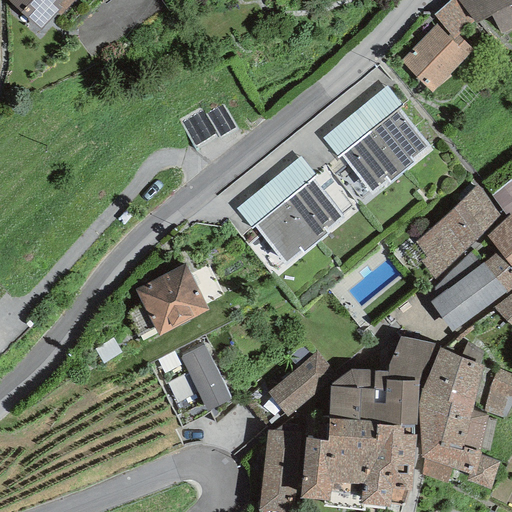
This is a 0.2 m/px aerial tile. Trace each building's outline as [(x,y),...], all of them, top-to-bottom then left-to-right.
[(6,0),(27,20),(28,19),(40,30),(57,13),(60,16),(74,0),(6,0)] [(451,0),(443,7),(434,15),(439,21),(449,34),(453,39),(459,35),(474,21),(457,0),(451,0)] [(511,0),(457,0),(474,21),(475,23),(491,16),(501,34),(511,28),(511,0)] [(401,61),(432,93),(473,50),(459,35),(453,39),(449,34),(439,21),(401,61)] [(371,131),(398,108),(402,105),(386,85),(321,138),(337,158),(341,155),(371,131)] [(220,137),(236,128),(222,105),(206,114),(220,137)] [(371,131),(404,172),(414,164),(411,160),(429,146),(398,108),(371,131)] [(201,112),(182,123),(195,145),(214,133),(201,112)] [(390,183),(404,172),(371,131),(341,155),(372,192),(387,180),(390,183)] [(284,201),(312,178),(315,175),(300,156),(234,208),(251,229),(255,225),(284,201)] [(284,201),(318,242),(328,234),(325,230),(343,216),(312,178),(284,201)] [(511,178),(491,196),(505,215),(509,213),(510,216),(511,218),(511,217),(511,178)] [(420,262),(434,279),(500,214),(476,186),(415,243),(426,258),(420,262)] [(304,254),(318,242),(284,201),(255,225),(286,263),(301,250),(304,254)] [(510,216),(486,236),(498,252),(511,268),(511,217),(511,218),(510,216)] [(451,332),(506,291),(483,263),(474,249),(434,289),(438,295),(430,302),(451,332)] [(506,291),(511,287),(511,268),(498,252),(483,263),(506,291)] [(184,265),(134,290),(158,336),(208,309),(184,265)] [(511,294),(494,308),(511,326),(511,294)] [(435,343),(400,337),(388,366),(387,372),(387,381),(418,381),(419,381),(420,374),(435,343)] [(103,364),(122,353),(113,338),(94,349),(103,364)] [(203,345),(179,357),(187,373),(197,392),(207,411),(232,398),(203,345)] [(485,362),(439,345),(424,381),(423,408),(421,410),(420,419),(422,421),(421,451),(469,467),(475,469),(481,446),(463,441),(473,405),(485,362)] [(298,368),(311,356),(301,347),(288,357),(298,368)] [(173,351),(157,360),(164,374),(180,365),(173,351)] [(267,392),(287,418),(330,385),(338,379),(316,353),(311,356),(298,368),(267,392)] [(511,372),(497,367),(483,409),(492,411),(506,417),(511,401),(511,372)] [(330,385),(329,419),(376,421),(376,425),(413,425),(416,425),(418,381),(387,381),(387,372),(351,369),(338,379),(330,385)] [(177,403),(197,392),(187,373),(167,383),(177,403)] [(473,405),(463,441),(481,446),(475,469),(469,467),(467,475),(489,484),(500,455),(483,449),(492,411),(483,409),(473,405)] [(305,438),(300,499),(324,501),(323,507),(363,511),(364,505),(390,508),(390,505),(404,506),(409,492),(411,491),(415,435),(413,435),(413,425),(376,425),(376,421),(329,419),(328,442),(305,438)] [(260,511),(299,511),(300,499),(305,438),(305,433),(268,430),(259,511),(261,511),(260,511)]
